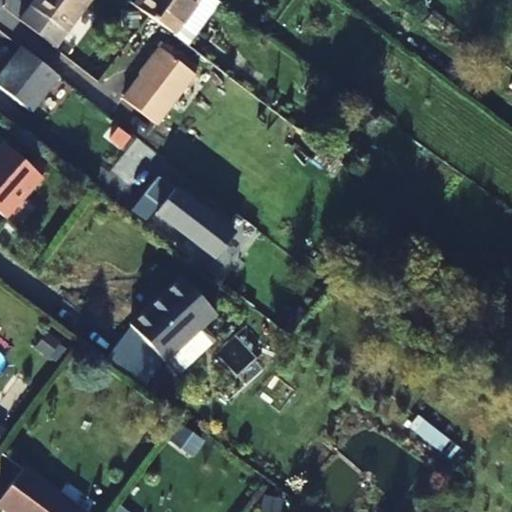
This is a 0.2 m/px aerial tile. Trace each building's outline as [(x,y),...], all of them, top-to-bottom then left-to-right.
[(100,3),(96,0),(44,0),(25,25),(61,52),(100,3)] [(199,0),(139,0),(134,7),(174,36),(199,0)] [(222,6),(214,0),(199,0),(174,36),(173,38),(190,50),(222,6)] [(193,76),(160,52),(123,102),(155,127),(193,76)] [(64,81),(28,53),(0,89),(36,116),(64,81)] [(0,218),(8,224),(42,181),(2,150),(0,152),(0,218)] [(180,194),(162,217),(221,263),(239,239),(180,194)] [(180,278),(129,327),(164,362),(215,314),(180,278)] [(18,511),(86,511),(28,465),(2,499),(18,511)]
